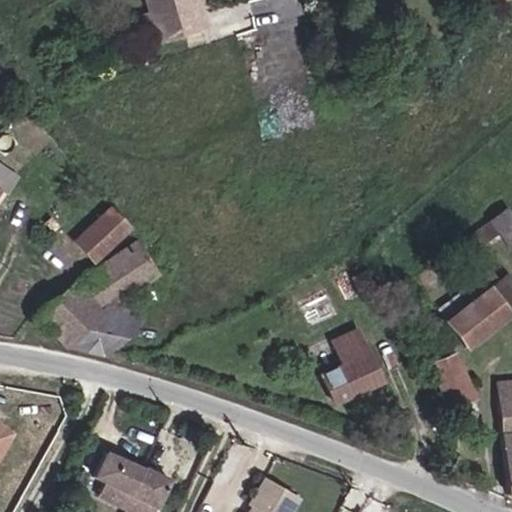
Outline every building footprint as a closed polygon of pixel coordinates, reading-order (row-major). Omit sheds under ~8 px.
[(196,8),(193,0),(145,0),(149,14),(157,42),(202,30),(196,8)] [(202,0),(193,0),(196,8),(204,6),(202,0)] [(486,14),(506,0),(476,0),(476,1),(486,14)] [(157,42),(149,14),(141,17),(149,45),(157,42)] [(511,244),(511,201),(479,227),(499,254),(511,244)] [(72,240),(90,263),(128,230),(110,207),(72,240)] [(133,244),(143,261),(158,252),(146,235),(133,244)] [(34,316),(63,345),(103,354),(136,320),(107,305),(152,275),(143,261),(133,244),(70,286),(34,316)] [(511,309),(511,284),(504,274),(444,321),(463,347),(511,309)] [(363,351),(358,339),(339,347),(345,359),(363,351)] [(473,398),(453,352),(427,364),(448,409),(473,398)] [(379,382),(365,353),(320,375),(333,404),(379,382)] [(511,380),(493,382),(505,495),(511,494),(511,380)] [(132,511),(152,511),(169,480),(106,449),(93,475),(107,483),(100,496),(132,511)] [(293,511),(302,497),(268,477),(252,504),(255,506),(251,511),(293,511)]
